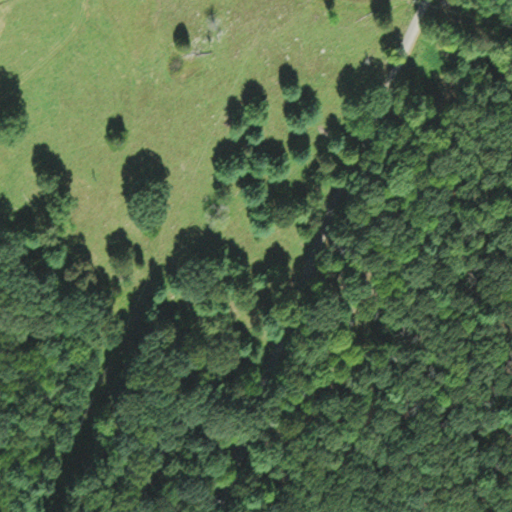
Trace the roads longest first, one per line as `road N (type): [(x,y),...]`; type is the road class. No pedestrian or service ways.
road 1 (residential): [(222,511),(424,0)]
road 2 (track): [(81,0),(64,45),(0,106)]
